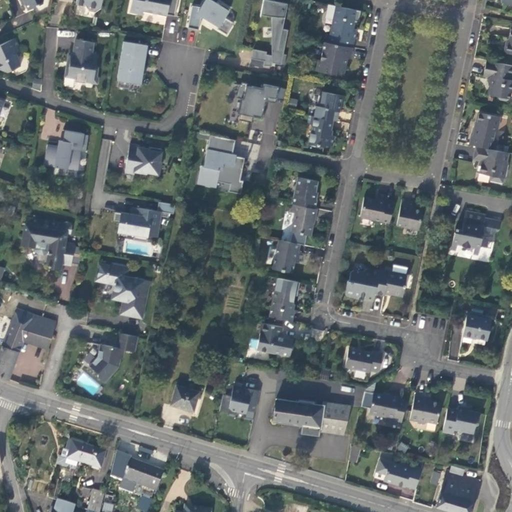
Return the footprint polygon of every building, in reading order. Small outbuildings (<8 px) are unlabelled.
[(24,0),(25,3),(26,5),(28,9),(42,3),(43,0),(24,0)] [(96,11),(100,8),(101,7),(102,0),(77,0),(77,3),(85,5),(90,11),(96,11)] [(132,0),(130,12),(142,14),(143,11),(153,13),(153,11),(158,12),(158,14),(163,15),(167,16),(167,14),(175,16),(177,0),(132,0)] [(199,29),(202,15),(209,19),(216,23),(217,22),(220,24),(217,28),(227,34),(234,23),(225,17),(230,9),(222,3),(220,5),(217,3),(218,0),(205,0),(201,7),(192,5),(188,27),(199,29)] [(288,3),(271,0),(263,0),(261,14),(272,16),(272,39),(272,55),(267,54),(267,51),(254,49),(252,58),(264,61),(264,66),(272,66),(273,62),(285,65),(287,54),(284,54),(288,30),(283,28),(288,3)] [(324,33),(323,41),(324,41),(352,47),(354,37),(355,31),(351,30),(353,20),(358,21),(360,11),(336,5),(330,35),(324,33)] [(15,37),(0,44),(0,68),(7,71),(20,65),(20,62),(16,52),(21,50),(15,37)] [(94,42),(76,39),(74,52),(71,52),(70,60),(70,65),(67,65),(65,76),(76,78),(75,82),(86,83),(86,82),(87,79),(96,81),(97,76),(98,67),(96,67),(97,57),(92,56),(94,42)] [(149,45),(125,41),(118,79),(119,80),(118,86),(130,88),(131,82),(142,84),(144,71),(141,70),(142,66),(145,67),(147,56),(149,45)] [(350,58),(352,47),(324,41),(320,60),(318,59),(315,70),(335,74),(336,70),(344,72),(345,64),(347,57),(350,58)] [(264,66),(264,61),(252,58),(251,65),(263,67),(264,66)] [(511,65),(487,60),(485,69),(484,75),(490,76),(489,83),(491,86),(489,94),(497,96),(499,98),(506,100),(509,97),(510,93),(511,91),(511,65)] [(279,86),(264,83),(263,87),(253,85),(252,86),(249,85),(249,83),(242,81),(242,84),(240,83),(237,96),(244,98),(239,118),(252,121),(254,115),(264,117),(266,103),(265,103),(266,99),(276,102),(277,98),(279,86)] [(279,86),(277,98),(285,100),(287,87),(279,86)] [(316,105),(314,116),(332,120),(336,120),(339,106),(342,95),(322,91),(319,106),(316,105)] [(472,133),(470,144),(476,145),(494,149),(496,139),(493,138),(495,131),(498,129),(500,115),(480,111),(477,125),(475,124),(474,129),(473,134),(472,133)] [(329,134),(332,120),(314,116),(311,115),(310,122),(312,125),(309,143),(324,146),(324,144),(332,146),(333,141),(334,135),(329,134)] [(83,144),(85,135),(85,134),(75,132),(66,130),(63,147),(49,144),(45,165),(56,166),(55,169),(60,170),(60,167),(79,170),(82,151),(87,152),(88,145),(83,144)] [(233,154),(236,139),(210,133),(204,164),(201,164),(201,166),(204,167),(203,169),(208,170),(205,182),(217,185),(218,180),(230,182),(229,190),(241,192),(244,179),(241,179),(243,168),(245,156),(233,154)] [(137,144),(130,143),(125,171),(135,172),(135,170),(147,172),(147,171),(159,173),(161,160),(160,160),(162,148),(150,146),(149,150),(146,149),(146,148),(144,145),(137,144)] [(507,162),(509,152),(494,149),(476,145),(473,158),(482,160),(480,165),(479,172),(490,174),(489,179),(503,182),(504,177),(505,177),(508,162),(507,162)] [(198,181),(205,182),(208,170),(203,169),(204,167),(201,166),(198,181)] [(298,177),(293,203),(314,208),(316,199),(314,198),(315,191),(318,181),(298,177)] [(364,196),(360,216),(389,222),(394,202),(386,200),(387,194),(382,193),(378,192),(377,199),(364,196)] [(402,199),(397,224),(418,229),(422,209),(414,207),(409,206),(410,200),(402,199)] [(316,216),(317,208),(314,208),(293,203),(291,203),(290,211),(295,212),(291,231),(310,235),(313,223),(314,216),(316,216)] [(442,204),(435,203),(430,228),(437,229),(442,204)] [(128,213),(115,211),(114,219),(120,220),(119,230),(135,232),(148,235),(150,225),(158,226),(160,210),(139,207),(138,214),(128,213)] [(466,209),(462,228),(455,226),(451,248),(456,249),(457,243),(475,247),(474,252),(478,253),(480,245),(487,246),(488,240),(492,241),(493,234),(490,233),(482,232),(485,217),(486,213),(466,209)] [(74,224),(27,217),(22,245),(36,247),(35,250),(38,253),(45,254),(50,251),(48,264),(51,268),(62,269),(63,262),(72,264),(73,262),(75,246),(75,243),(67,242),(68,232),(72,233),(74,224)] [(501,220),(485,217),(482,232),(490,233),(497,228),(499,228),(501,220)] [(158,226),(150,225),(148,235),(156,236),(158,226)] [(148,235),(135,232),(134,239),(147,241),(148,235)] [(296,251),(298,243),(278,239),(273,268),(292,272),(295,259),(301,260),(302,257),(303,252),(296,251)] [(73,262),(80,263),(83,247),(75,246),(73,262)] [(106,281),(109,265),(101,264),(98,279),(106,281)] [(112,265),(109,265),(106,281),(116,283),(114,297),(125,299),(135,301),(133,311),(144,313),(150,281),(128,276),(129,269),(128,269),(128,267),(120,265),(119,267),(112,265)] [(364,298),(373,299),(375,293),(379,271),(366,268),(362,271),(353,269),(350,271),(349,278),(346,280),(344,291),(346,294),(352,295),(354,293),(359,294),(365,296),(364,298)] [(406,274),(380,269),(379,271),(375,293),(384,295),(385,292),(392,293),(402,295),(406,274)] [(291,310),(295,294),(297,294),(300,282),(278,277),(270,316),(292,321),(294,311),(291,310)] [(135,301),(125,299),(122,312),(143,316),(144,313),(133,311),(135,301)] [(17,308),(0,350),(0,375),(9,378),(24,339),(47,347),(56,321),(17,308)] [(491,319),(466,314),(462,335),(473,337),(473,336),(477,337),(487,339),(491,319)] [(257,348),(290,355),(293,338),(288,337),(281,335),(283,326),(261,322),(259,331),(260,332),(257,348)] [(125,348),(136,350),(138,335),(119,331),(116,346),(101,343),(98,355),(90,364),(99,372),(99,376),(106,381),(119,365),(121,358),(124,356),(125,348)] [(379,370),(383,353),(373,351),(373,352),(367,351),(364,351),(364,352),(349,349),(345,366),(369,371),(369,370),(377,371),(379,370)] [(199,391),(176,385),(170,406),(181,409),(193,412),(199,391)] [(231,395),(223,393),(219,410),(228,412),(229,409),(236,410),(246,412),(247,409),(255,410),(259,393),(242,389),(242,387),(233,385),(231,395)] [(398,399),(398,396),(393,395),(390,395),(390,396),(373,392),(369,412),(386,415),(385,420),(393,422),(401,424),(405,400),(398,399)] [(414,394),(409,419),(416,420),(417,422),(424,423),(427,421),(435,423),(440,402),(430,400),(424,399),(424,396),(414,394)] [(323,404),(276,398),(275,410),(273,410),(272,418),(273,419),(273,422),(284,423),(301,425),(301,428),(305,433),(319,435),(319,431),(347,434),(350,405),(323,402),(323,404)] [(458,409),(447,407),(442,431),(452,433),(453,428),(473,432),(474,425),(476,423),(479,412),(467,409),(467,407),(463,406),(458,405),(458,409)] [(472,442),(473,435),(462,433),(461,440),(472,442)] [(393,447),(394,434),(374,434),(374,447),(393,447)] [(101,468),(106,451),(69,440),(66,448),(64,447),(61,456),(58,455),(55,464),(75,470),(78,461),(101,468)] [(356,461),(358,446),(351,445),(349,460),(356,461)] [(122,478),(130,458),(130,456),(117,451),(111,476),(122,481),(119,488),(133,493),(137,483),(122,478)] [(156,491),(164,471),(130,458),(122,478),(137,483),(156,491)] [(415,489),(420,468),(410,464),(410,465),(401,463),(400,465),(380,459),(376,471),(385,474),(383,480),(395,483),(405,486),(405,485),(415,489)] [(435,506),(453,511),(463,475),(446,470),(435,506)] [(433,472),(430,482),(436,484),(440,474),(433,472)] [(456,511),(470,511),(480,480),(463,475),(453,511),(456,511)] [(89,497),(90,488),(81,487),(80,496),(89,497)] [(97,511),(99,511),(105,492),(92,489),(87,509),(89,509),(97,511)] [(136,508),(145,511),(146,511),(153,498),(141,493),(136,508)] [(72,511),(66,510),(68,503),(57,499),(54,508),(51,507),(49,511),(72,511)] [(112,511),(113,503),(103,502),(102,511),(112,511)] [(72,511),(75,505),(68,503),(66,510),(72,511)]
